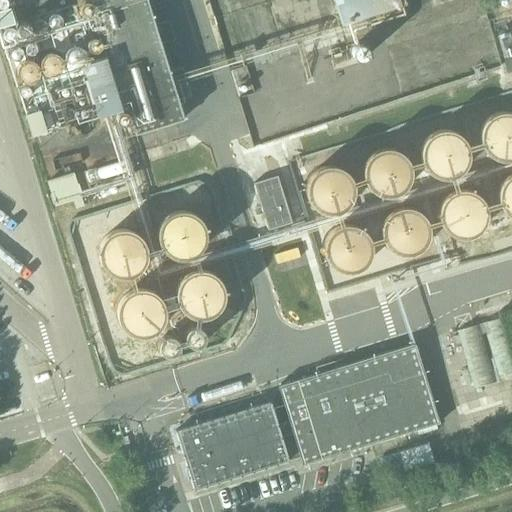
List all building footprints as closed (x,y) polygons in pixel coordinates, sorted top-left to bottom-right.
[(99,15),(98,11),(94,0),(87,0),(78,3),(83,20),(99,15)] [(183,118),(146,0),(134,0),(98,11),(99,15),(111,53),(127,106),(136,133),(183,118)] [(333,0),(340,22),(405,2),(403,0),(333,0)] [(0,27),(15,24),(10,7),(0,9),(0,27)] [(34,21),(33,22),(33,24),(33,25),(33,27),(33,28),(34,28),(34,30),(36,31),(37,32),(39,32),(40,32),(42,32),(44,31),(45,31),(46,30),(46,29),(47,27),(47,25),(47,24),(47,23),(46,21),(46,20),(45,19),(44,19),(42,18),(41,18),(40,18),(38,18),(37,18),(36,19),(34,20),(34,21)] [(22,23),(21,24),(20,25),(19,26),(19,27),(18,28),(18,29),(18,31),(18,32),(18,33),(19,34),(21,36),(22,37),(24,37),(25,37),(27,37),(28,37),(30,36),(31,35),(32,33),(32,32),(33,32),(33,30),(32,28),(32,27),(31,26),(31,25),(29,24),(28,23),(27,23),(25,23),(24,23),(22,23)] [(14,41),(15,40),(16,39),(17,38),(17,37),(18,35),(18,33),(17,32),(16,30),(15,29),(14,28),(12,27),(11,27),(9,27),(7,28),(6,29),(5,30),(4,31),(3,33),(3,35),(3,36),(3,37),(4,39),(5,40),(7,41),(8,41),(9,42),(11,42),(12,41),(14,41)] [(88,41),(88,42),(87,43),(88,45),(88,46),(88,47),(89,48),(91,50),(92,50),(93,51),(94,51),(96,51),(98,50),(99,49),(100,49),(101,47),(102,46),(102,44),(102,43),(102,42),(101,40),(101,39),(100,38),(98,37),(97,37),(96,36),(95,36),(93,36),(91,37),(90,38),(89,39),(88,41)] [(40,39),(40,40),(39,41),(39,42),(39,44),(39,45),(39,46),(40,47),(41,49),(42,50),(44,50),(45,50),(46,51),(47,50),(49,50),(51,48),(51,47),(52,46),(52,45),(52,43),(52,41),(51,40),(51,39),(50,38),(49,38),(47,37),(45,37),(44,37),(42,38),(41,38),(40,39)] [(25,43),(25,44),(24,46),(24,47),(23,49),(24,50),(25,52),(25,53),(26,54),(28,55),(29,55),(31,55),(32,55),(34,54),(35,53),(36,52),(36,51),(37,49),(37,48),(37,47),(36,46),(36,45),(35,44),(35,43),(33,42),(31,42),(30,42),(28,42),(27,43),(25,43)] [(14,60),(16,60),(18,60),(20,59),(21,58),(23,56),(23,55),(23,54),(24,53),(24,52),(23,51),(23,50),(23,49),(22,47),(20,46),(18,45),(16,45),(15,45),(13,46),(11,47),(9,48),(9,50),(8,51),(8,52),(8,54),(9,55),(9,56),(10,57),(10,58),(12,59),(14,60)] [(65,61),(65,62),(66,63),(67,65),(69,67),(71,68),(73,68),(74,69),(77,69),(80,68),(81,68),(83,67),(84,66),(86,64),(87,62),(88,60),(88,59),(88,57),(88,56),(88,55),(88,53),(87,52),(87,51),(86,50),(85,48),(83,47),(82,46),(80,45),(77,45),(75,45),(72,45),(70,46),(68,48),(66,50),(65,52),(64,54),(64,55),(64,56),(64,58),(64,59),(65,61)] [(65,62),(64,61),(64,59),(63,58),(62,56),(60,54),(59,53),(56,52),(55,52),(52,52),(49,52),(47,53),(46,54),(44,56),(43,56),(42,58),(41,60),(41,62),(40,62),(40,64),(41,66),(39,64),(38,62),(36,61),(35,60),(32,59),(30,59),(29,59),(26,59),(24,60),(22,61),(21,62),(20,63),(19,65),(18,66),(18,67),(17,69),(17,72),(17,73),(18,74),(18,76),(19,77),(20,78),(20,79),(21,79),(22,81),(24,82),(26,82),(27,83),(29,83),(32,83),(34,82),(35,81),(36,81),(38,79),(40,77),(41,75),(41,73),(41,71),(41,70),(41,69),(43,71),(44,73),(45,73),(46,74),(49,76),(51,76),(53,76),(55,76),(57,75),(58,75),(60,74),(61,73),(62,71),(63,70),(64,68),(64,67),(65,65),(65,64),(65,62)] [(127,106),(111,53),(88,61),(84,71),(97,115),(115,109),(123,107),(127,106)] [(74,104),(69,88),(60,91),(65,106),(74,104)] [(132,134),(123,107),(115,109),(124,136),(132,134)] [(511,113),(509,113),(505,112),(502,112),(498,113),(495,115),(492,116),(490,118),(489,119),(488,119),(486,121),(486,122),(484,124),(483,127),(483,129),(482,130),(482,131),(482,134),(482,135),(482,137),(482,138),(482,141),(483,143),(484,145),(486,149),(487,151),(489,152),(492,155),(494,156),(496,157),(499,158),(501,158),(504,158),(507,158),(509,158),(511,157),(511,113)] [(437,132),(436,132),(433,134),(432,135),(430,137),(427,139),(425,142),(424,144),(423,147),(423,148),(423,150),(423,153),(423,155),(423,157),(424,160),(424,161),(425,163),(426,165),(427,166),(428,168),(431,171),(434,173),(436,174),(439,175),(441,176),(444,176),(447,176),(450,176),(452,175),(454,175),(457,174),(459,172),(461,171),(463,168),(465,166),(465,165),(466,163),(467,161),(468,159),(468,157),(469,155),(469,154),(469,151),(469,150),(468,149),(468,147),(467,144),(466,142),(465,141),(463,138),(462,137),(461,136),(458,134),(456,132),(452,131),(449,130),(445,130),(442,130),(439,131),(437,132)] [(374,151),(371,154),(368,157),(366,161),(364,165),(363,169),(363,173),(364,177),(366,181),(368,185),(371,188),(374,191),(378,192),(382,194),(386,194),(391,194),(395,192),(399,190),(402,188),(405,185),(407,181),(409,177),(409,173),(409,169),(409,164),(407,161),(405,157),(402,154),(398,151),(395,149),(391,148),(386,148),(382,148),(378,149),(374,151)] [(315,170),(312,172),(309,175),(306,179),(305,183),(304,187),(304,191),(305,196),(307,199),(309,203),(312,206),(315,209),(319,211),(323,212),(327,212),(332,212),(336,211),(339,209),(343,206),(346,203),(348,199),(349,195),(350,191),(350,187),(349,183),(348,179),(346,175),(343,172),(339,169),(335,168),(331,166),(327,166),(323,166),(319,168),(315,170)] [(270,228),(294,221),(279,173),(255,180),(270,228)] [(511,173),(511,174),(509,176),(507,178),(505,179),(503,182),(502,184),(501,185),(500,188),(500,190),(499,192),(499,195),(499,197),(500,199),(501,203),(502,205),(503,207),(505,210),(507,212),(509,213),(511,215),(511,173)] [(79,197),(73,178),(72,178),(71,174),(63,176),(64,181),(50,185),(56,204),(79,197)] [(140,187),(137,176),(118,182),(122,193),(140,187)] [(450,194),(448,196),(446,198),(444,200),(443,202),(442,204),(441,207),(440,209),(440,212),(440,215),(440,218),(441,220),(442,222),(444,225),(445,227),(447,229),(448,231),(451,233),(454,234),(457,235),(459,236),(462,236),(465,236),(468,236),(470,235),(472,234),(476,232),(478,231),(479,229),(481,228),(482,226),(484,224),(484,222),(485,220),(486,218),(486,217),(486,214),(486,212),(486,211),(486,208),(485,207),(485,205),(484,204),(483,201),(482,200),(481,198),(480,197),(478,195),(475,193),(471,191),(468,190),(464,190),(461,190),(457,191),(454,192),(450,194)] [(391,211),(388,213),(385,217),(383,220),(382,224),(381,228),(381,233),(382,237),(383,241),(385,244),(388,248),(392,250),(395,252),(400,253),(404,254),(408,253),(412,252),(416,250),(419,247),(422,244),(424,241),(426,237),(427,233),(427,228),(426,224),(424,220),(422,216),(419,213),(416,211),(412,209),(408,208),(404,207),(399,208),(395,209),(391,211)] [(194,214),(192,212),(191,212),(189,211),(185,210),(181,210),(179,210),(175,210),(172,211),(168,213),(165,215),(163,217),(161,220),(159,223),(159,224),(158,226),(157,229),(157,230),(157,231),(157,233),(157,235),(157,237),(157,240),(158,241),(158,243),(160,246),(162,248),(163,250),(165,252),(168,254),(170,255),(174,257),(177,258),(180,258),(182,258),(186,257),(188,257),(190,256),(193,255),(196,253),(198,250),(200,248),(201,247),(202,245),(203,243),(204,241),(205,237),(205,235),(205,232),(205,231),(204,228),(203,225),(202,222),(200,220),(198,217),(196,215),(194,214)] [(333,229),(329,232),(327,235),(324,238),(323,242),(322,247),(322,251),(323,255),(324,259),(327,263),(330,266),(333,268),(337,270),(341,271),(345,272),(349,271),(353,270),(357,268),(361,266),(363,262),(366,259),(367,255),(368,251),(368,246),(367,242),(366,238),(363,235),(360,232),(357,229),(353,227),(349,226),(345,226),(341,226),(337,227),(333,229)] [(142,240),(141,238),(140,237),(138,235),(136,233),(134,232),(131,230),(127,229),(125,229),(122,229),(119,229),(115,230),(112,231),(108,233),(105,235),(104,237),(103,238),(101,241),(100,243),(99,244),(99,245),(98,248),(98,249),(98,252),(98,254),(98,256),(99,258),(99,260),(100,262),(101,264),(102,267),(104,268),(106,270),(109,273),(111,274),(113,275),(116,276),(119,276),(121,277),(125,276),(127,276),(130,275),(132,274),(134,273),(136,272),(138,270),(140,268),(141,266),(143,264),(144,262),(145,260),(145,259),(146,256),(146,255),(146,253),(146,250),(145,248),(145,245),(144,244),(143,242),(142,240)] [(194,270),(191,271),(188,273),(186,274),(183,276),(181,278),(181,279),(179,281),(178,283),(177,286),(177,287),(176,289),(176,292),(176,294),(176,295),(176,297),(177,299),(177,301),(179,305),(180,307),(182,310),(184,311),(187,314),(189,315),(191,316),(194,317),(197,317),(200,317),(202,317),(206,317),(209,315),(212,314),(214,313),(217,311),(218,309),(220,306),(222,304),(222,301),(223,300),(223,298),(224,297),(224,294),(224,292),(223,289),(223,288),(223,286),(222,284),(220,281),(218,278),(217,276),(214,274),(211,272),(207,271),(205,270),(203,270),(199,269),(196,270),(194,270)] [(140,288),(137,288),(134,289),(130,290),(127,292),(125,293),(124,295),(121,298),(119,301),(118,303),(118,306),(117,308),(117,309),(117,311),(117,313),(117,316),(117,317),(118,319),(119,321),(121,325),(122,327),(124,329),(126,330),(129,332),(132,334),(135,335),(138,336),(142,336),(144,335),(148,335),(150,334),(152,333),(155,331),(157,329),(160,327),(161,325),(162,322),(163,321),(164,319),(164,317),(165,314),(165,313),(165,310),(165,309),(164,307),(164,306),(164,304),(163,302),(161,299),(160,297),(157,294),(155,293),(152,291),(149,289),(146,288),(143,288),(140,288)] [(511,376),(511,346),(503,316),(457,330),(474,387),(511,376)] [(438,422),(414,343),(278,385),(288,420),(291,430),(302,464),(438,422)] [(468,380),(468,379),(468,378),(467,377),(467,376),(465,376),(464,375),(463,375),(461,376),(460,377),(459,377),(459,378),(459,379),(459,380),(459,381),(459,382),(460,384),(461,384),(462,385),(463,385),(464,385),(465,385),(466,384),(467,383),(468,382),(468,381),(468,380)] [(511,400),(511,388),(500,392),(504,403),(511,400)] [(499,404),(496,393),(459,404),(462,415),(499,404)] [(281,437),(291,430),(288,420),(277,424),(270,401),(175,430),(193,490),(288,460),(281,437)] [(473,460),(511,448),(511,435),(511,436),(511,435),(511,441),(471,454),(473,460)] [(428,468),(421,443),(376,455),(383,479),(421,468),(422,470),(428,468)] [(375,481),(368,458),(333,469),(340,492),(375,481)]
